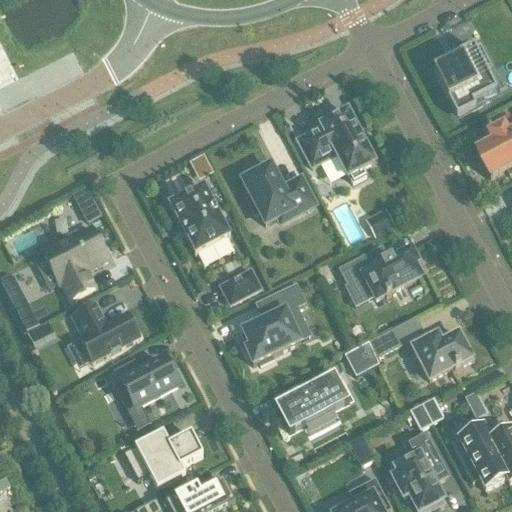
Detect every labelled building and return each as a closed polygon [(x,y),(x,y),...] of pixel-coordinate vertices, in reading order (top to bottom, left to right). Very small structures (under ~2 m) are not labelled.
[(492,73),(480,50),(474,53),(473,50),(458,58),(459,61),(449,66),(449,67),(433,75),(456,122),(475,112),(474,111),(484,106),(482,101),(495,95),(486,76),(492,73)] [(357,135),(356,134),(348,118),(347,116),(345,117),(345,118),(322,130),(320,131),(321,132),(322,134),(316,137),(315,137),(314,136),(298,145),(312,172),(336,160),(346,180),(347,182),(349,181),(352,188),(366,181),(363,174),(372,169),(374,168),(373,166),(372,165),(364,149),(364,150),(363,149),(356,137),(356,136),(356,135),(357,135)] [(511,133),(505,137),(503,133),(488,140),(493,149),(477,157),(480,164),(479,164),(479,165),(480,165),(483,170),(482,170),(483,172),(484,171),(486,176),(485,177),(486,178),(487,177),(490,183),(507,175),(509,180),(511,178),(511,133)] [(204,159),(189,166),(194,176),(208,168),(204,159)] [(259,217),(265,230),(278,223),(280,227),(315,209),(301,181),(289,188),(290,190),(282,193),(270,170),(259,176),(257,172),(242,180),(244,184),(242,185),(251,202),(247,205),(255,220),(259,217)] [(87,192),(72,200),(87,228),(102,220),(87,192)] [(204,193),(203,192),(202,193),(171,209),(170,209),(168,210),(169,212),(170,212),(178,227),(178,228),(179,230),(179,229),(185,240),(184,240),(185,242),(186,242),(194,258),(195,260),(197,259),(196,259),(228,242),(228,243),(230,242),(229,240),(228,240),(204,194),(204,193)] [(108,265),(91,233),(79,239),(76,235),(61,243),(63,247),(42,258),(42,259),(58,290),(59,290),(61,289),(70,305),(95,292),(86,276),(108,265)] [(417,267),(410,255),(397,262),(398,263),(392,266),(391,263),(388,264),(382,252),(339,274),(350,295),(366,286),(376,305),(385,301),(386,303),(392,300),(390,298),(420,282),(413,269),(417,267)] [(260,294),(250,275),(220,291),(230,310),(260,294)] [(23,303),(25,302),(13,281),(1,287),(12,309),(13,308),(23,303)] [(296,312),(304,308),(296,290),(256,309),(263,325),(242,336),(249,352),(245,354),(253,370),(259,367),(260,371),(273,364),(272,361),(300,348),(300,346),(292,330),(303,325),(296,312)] [(140,343),(127,319),(106,330),(95,310),(72,322),(83,343),(80,344),(92,368),(140,343)] [(378,362),(401,350),(393,335),(370,347),(378,362)] [(429,385),(454,372),(455,374),(474,364),(466,349),(464,350),(458,339),(438,349),(434,341),(412,353),(429,385)] [(379,369),(368,347),(344,360),(355,381),(379,369)] [(113,376),(120,388),(115,391),(128,416),(133,414),(134,416),(176,394),(161,366),(141,377),(135,364),(113,376)] [(334,378),(274,410),(279,420),(281,418),(284,424),(282,425),(289,438),(349,406),(334,378)] [(464,402),(476,424),(486,418),(475,397),(464,402)] [(432,428),(443,423),(433,403),(422,409),(432,428)] [(432,428),(422,409),(410,415),(420,435),(432,428)] [(509,489),(511,487),(511,435),(502,441),(495,427),(480,434),(506,484),(509,489)] [(485,495),(506,484),(480,434),(452,449),(472,488),(474,487),(472,485),(478,481),(485,495)] [(181,472),(203,461),(191,438),(182,443),(175,447),(169,450),(163,438),(163,437),(123,458),(137,486),(149,480),(157,494),(185,479),(181,472)] [(409,500),(415,511),(428,511),(442,504),(433,487),(446,480),(424,438),(405,448),(413,463),(395,473),(398,479),(392,482),(403,502),(409,500)] [(361,441),(348,448),(361,471),(374,464),(361,441)] [(389,511),(375,483),(348,497),(354,509),(347,511),(389,511)] [(166,511),(226,511),(235,508),(223,485),(202,496),(198,490),(165,508),(166,511)] [(160,511),(156,503),(139,511),(160,511)]
